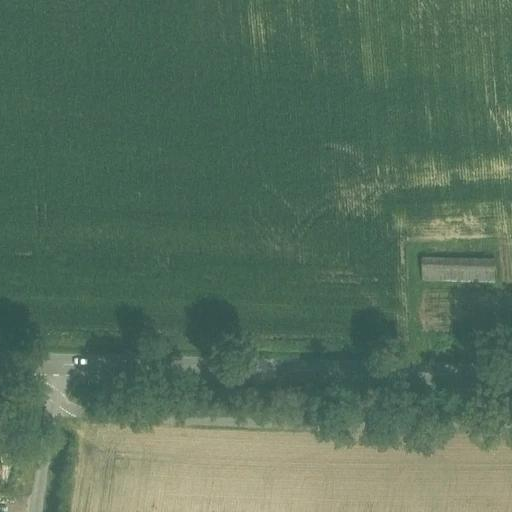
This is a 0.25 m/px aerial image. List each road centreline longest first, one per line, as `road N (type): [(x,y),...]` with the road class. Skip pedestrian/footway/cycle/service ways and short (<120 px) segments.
road 1 (secondary): [(511,379),(60,367)]
road 2 (unclassified): [(60,367),(35,511)]
